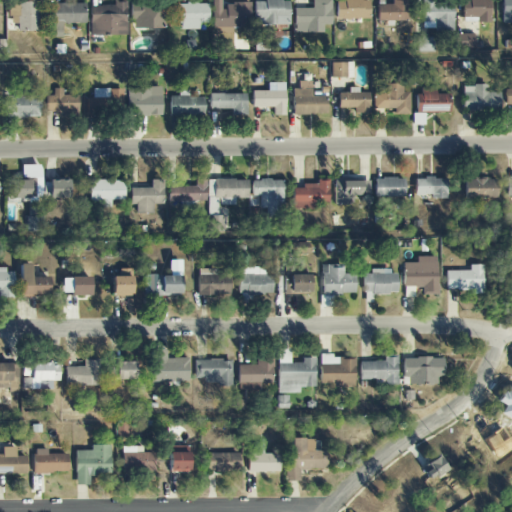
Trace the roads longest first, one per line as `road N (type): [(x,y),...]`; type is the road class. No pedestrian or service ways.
road 1 (residential): [(0,330),(439,326),(511,333)]
road 2 (residential): [(0,152),(511,147)]
road 3 (residential): [(0,511),(324,511)]
road 4 (residential): [(502,332),(475,391),(323,511)]
